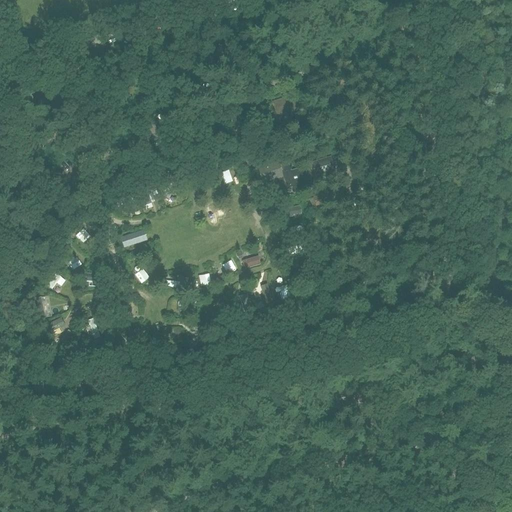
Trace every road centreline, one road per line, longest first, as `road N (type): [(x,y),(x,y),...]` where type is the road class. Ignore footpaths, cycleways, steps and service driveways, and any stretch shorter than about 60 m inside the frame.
road 1 (track): [(425,0),(448,303),(436,324),(419,336),(0,437)]
road 2 (unknown): [(126,283),(90,174),(233,84),(206,0)]
road 3 (track): [(501,511),(497,494),(424,448),(213,487)]
road 4 (residential): [(21,66),(228,0)]
road 5 (track): [(497,494),(500,385),(486,348),(448,303)]
